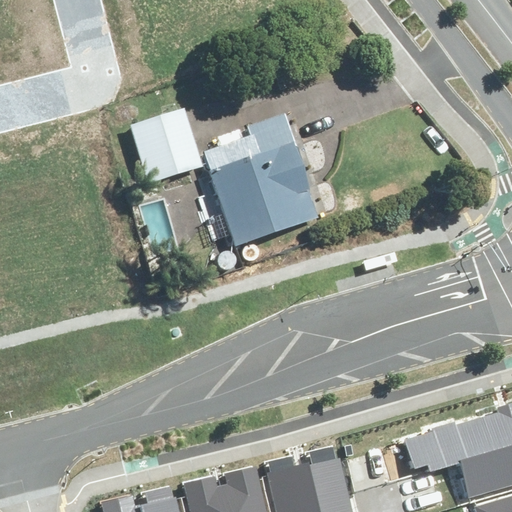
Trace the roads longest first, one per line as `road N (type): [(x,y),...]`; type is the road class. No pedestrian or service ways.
road 1 (residential): [(334,336),(192,393),(16,441)]
road 2 (tertiary): [(334,336),(511,289)]
road 3 (residential): [(0,110),(78,86),(90,73),(77,0)]
road 4 (tertiary): [(511,115),(421,0)]
